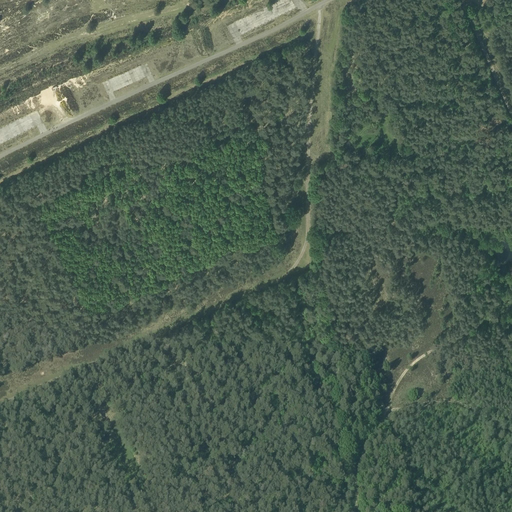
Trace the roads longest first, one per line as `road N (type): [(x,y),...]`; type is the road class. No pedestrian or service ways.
road 1 (track): [(319,5),(307,228),(298,261),(269,283),(0,406)]
road 2 (track): [(0,158),(331,0)]
road 3 (track): [(361,511),(358,461),(403,374),(511,302)]
road 4 (track): [(373,243),(322,222),(320,175),(349,160),(363,129),(380,125),(389,133)]
road 5 (track): [(373,243),(372,298),(359,329),(382,418)]
road 6 (track): [(511,424),(455,396),(382,418)]
